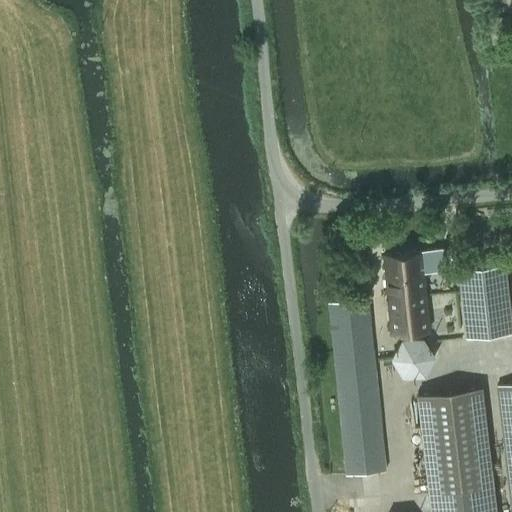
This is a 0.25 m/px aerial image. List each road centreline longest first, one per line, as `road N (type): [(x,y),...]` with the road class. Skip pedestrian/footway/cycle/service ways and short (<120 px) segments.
road 1 (unclassified): [(290,198),(364,207),(511,194)]
road 2 (unclassified): [(290,198),(273,161),(256,0)]
